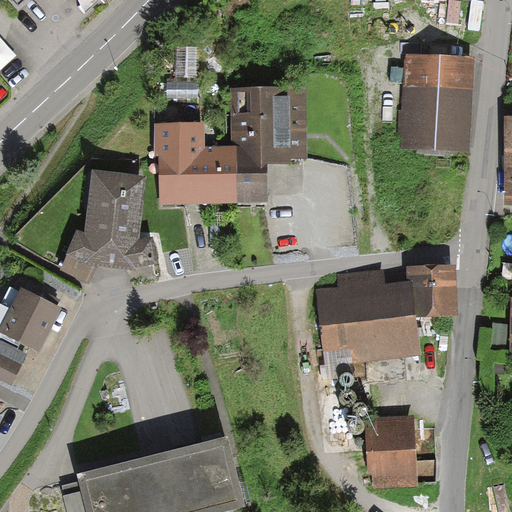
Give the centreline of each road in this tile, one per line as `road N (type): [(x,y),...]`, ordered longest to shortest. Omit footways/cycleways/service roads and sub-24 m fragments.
road 1 (residential): [(0,465),(77,331),(106,304),(210,281),(473,252)]
road 2 (unknown): [(309,268),(308,360),(322,424),(351,485),(381,511)]
road 3 (residential): [(473,252),(450,511)]
road 4 (residential): [(504,0),(473,252)]
road 5 (primary): [(147,0),(0,143)]
